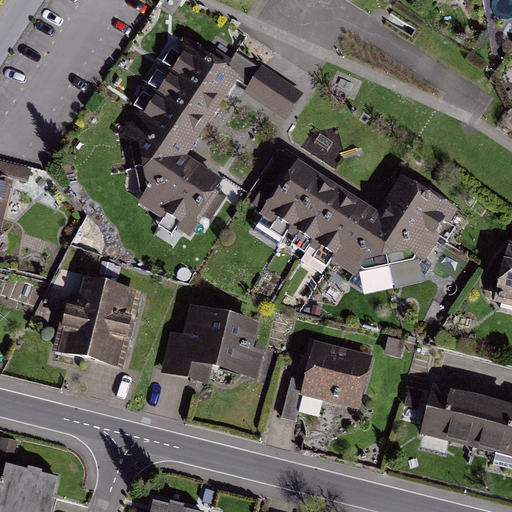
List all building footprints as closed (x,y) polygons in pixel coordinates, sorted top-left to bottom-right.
[(214,52),(188,36),(126,133),(139,141),(148,186),(136,205),(190,240),(204,218),(211,222),(228,196),(217,189),(223,180),(190,159),(238,83),(248,89),(262,68),(236,51),(231,58),(216,48),(214,52)] [(286,121),(305,93),(263,66),(262,68),(248,89),(244,94),(286,121)] [(378,210),(298,157),(274,194),(264,188),(253,205),(262,211),(260,214),(355,276),(361,267),(365,270),(414,261),(417,257),(424,262),(461,209),(447,200),(442,201),(402,174),(378,210)] [(14,181),(0,177),(0,240),(1,241),(14,181)] [(511,221),(491,306),(511,311),(511,221)] [(144,291),(77,273),(55,351),(122,369),(144,291)] [(168,335),(159,377),(199,386),(203,370),(258,381),(264,351),(252,348),(257,322),(187,308),(181,338),(168,335)] [(371,356),(314,344),(298,417),(321,421),(322,414),(357,421),(371,356)] [(425,413),(420,434),(426,440),(423,452),(445,457),(448,446),(496,457),(493,469),(511,473),(511,406),(428,386),(426,396),(411,392),(407,409),(425,413)] [(0,481),(0,511),(50,511),(59,480),(4,465),(0,481)] [(197,511),(151,500),(147,511),(197,511)]
